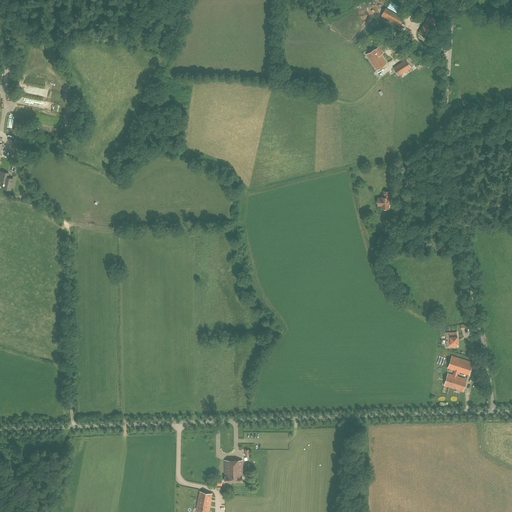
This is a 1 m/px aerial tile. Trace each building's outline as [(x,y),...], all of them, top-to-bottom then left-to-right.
[(386,7),(384,11),(382,15),(400,26),(404,18),(386,7)] [(434,23),(437,19),(430,15),(427,19),(434,23)] [(388,46),(394,52),(400,46),(395,40),(388,46)] [(380,54),(383,52),(379,46),(366,54),(377,70),(387,63),(380,54)] [(411,67),(406,59),(393,67),(398,75),(411,67)] [(15,122),(12,134),(23,136),(23,134),(25,135),(25,131),(24,131),(25,124),(15,122)] [(0,175),(0,181),(3,182),(1,188),(11,190),(13,178),(7,177),(8,173),(1,171),(0,175)] [(391,197),(391,191),(384,191),(384,197),(381,197),(381,198),(378,198),(378,205),(382,205),(382,208),(389,208),(389,197),(391,197)] [(393,215),(391,225),(398,226),(399,218),(397,218),(398,216),(393,215)] [(457,340),(457,338),(457,332),(451,332),(446,333),(447,338),(448,338),(448,341),(447,341),(447,342),(447,347),(457,347),(457,340)] [(446,380),(444,385),(449,387),(463,392),(467,379),(457,376),(459,371),(469,374),(473,363),(452,356),(448,368),(455,370),(454,373),(453,374),(450,373),(448,373),(446,380)] [(225,460),(225,482),(243,481),(242,460),(225,460)] [(208,511),(212,494),(200,492),(196,511),(199,511),(208,511)]
